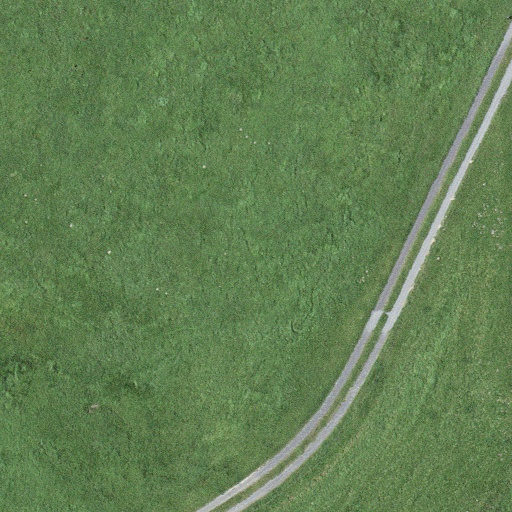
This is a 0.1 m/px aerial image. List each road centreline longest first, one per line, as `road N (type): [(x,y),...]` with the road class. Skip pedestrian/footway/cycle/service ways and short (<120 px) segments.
road 1 (track): [(214,511),(351,411),(511,65)]
road 2 (track): [(472,511),(498,470),(511,287)]
